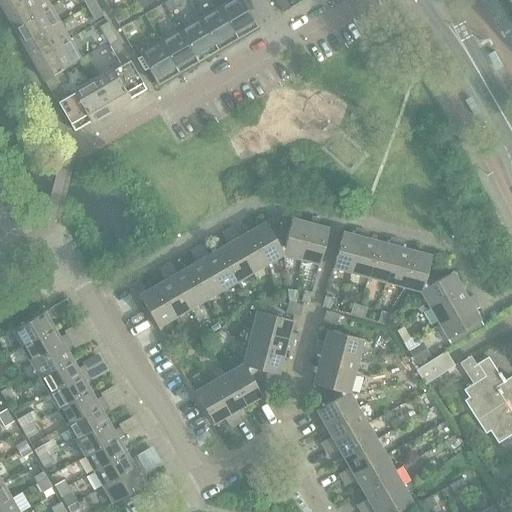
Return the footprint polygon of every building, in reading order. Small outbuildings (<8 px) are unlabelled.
[(0,0),(0,3),(3,8),(17,0),(0,0)] [(13,27),(49,7),(44,0),(17,0),(3,8),(13,27)] [(153,3),(151,0),(139,0),(137,1),(141,10),(153,3)] [(180,4),(177,0),(167,0),(163,3),(168,11),(180,4)] [(257,27),(248,10),(251,8),(249,2),(248,0),(230,0),(219,7),(237,39),(245,34),(247,36),(255,31),(254,29),(257,27)] [(290,7),(286,0),(274,0),(282,12),(290,7)] [(103,15),(95,1),(86,6),(94,20),(103,15)] [(23,43),(58,23),(49,7),(13,27),(23,43)] [(160,16),(156,7),(144,14),(149,22),(160,16)] [(237,39),(219,7),(199,18),(217,50),(225,45),(227,48),(235,43),(234,40),(237,39)] [(129,17),(124,9),(112,15),(117,24),(129,17)] [(217,50),(199,18),(179,30),(197,61),(206,57),(207,59),(216,54),(214,52),(217,50)] [(136,30),(131,21),(120,28),(124,36),(136,30)] [(116,38),(107,22),(98,27),(107,43),(116,38)] [(33,60),(68,40),(58,23),(23,43),(33,60)] [(197,61),(179,30),(159,41),(177,73),(186,68),(187,71),(196,65),(195,63),(197,61)] [(146,89),(116,38),(107,43),(120,65),(111,70),(128,99),(131,98),(145,90),(144,90),(146,89)] [(60,70),(79,59),(68,40),(33,60),(44,80),(51,76),(60,71),(60,70)] [(177,73),(159,41),(139,53),(141,56),(137,58),(144,71),(148,68),(157,85),(166,80),(168,82),(176,77),(175,74),(177,73)] [(111,69),(92,80),(110,112),(124,104),(123,102),(128,99),(111,70),(111,69)] [(90,122),(73,93),(64,98),(51,76),(44,80),(74,131),(75,130),(90,122)] [(110,112),(92,80),(72,92),(73,93),(90,122),(92,121),(91,120),(97,117),(98,119),(110,112)] [(318,264),(328,228),(316,225),(318,219),(311,217),(309,223),(300,259),(318,264)] [(300,259),(309,223),(291,218),(288,229),(279,230),(282,254),(300,259)] [(282,254),(279,230),(271,232),(265,222),(249,231),(267,263),(282,254)] [(267,263),(249,231),(239,237),(233,226),(227,230),(251,273),(267,263)] [(350,273),(361,231),(355,229),(353,235),(341,232),(332,268),(350,273)] [(251,273),(227,230),(221,233),(227,243),(217,249),(235,281),(251,273)] [(368,277),(377,241),(366,238),(368,232),(361,231),(350,273),(368,277)] [(385,282),(396,240),(390,238),(388,244),(377,241),(368,277),(385,282)] [(403,287),(412,251),(401,248),(403,242),(396,240),(385,282),(403,287)] [(235,281),(217,249),(208,255),(202,244),(196,248),(220,290),(235,281)] [(220,290),(196,248),(190,251),(196,262),(186,267),(204,299),(220,290)] [(435,272),(427,267),(431,255),(412,251),(403,287),(420,291),(435,272)] [(204,299),(186,267),(176,273),(170,262),(164,266),(189,308),(204,299)] [(189,308),(164,266),(159,269),(165,280),(155,285),(173,317),(189,308)] [(428,307),(461,288),(452,272),(442,277),(435,272),(420,291),(428,307)] [(173,317),(155,285),(145,291),(139,280),(132,284),(139,295),(157,327),(173,317)] [(437,322),(475,301),(472,295),(467,298),(461,288),(428,307),(437,322)] [(295,302),(297,291),(287,290),(288,301),(295,302)] [(308,303),(311,292),(303,290),(300,301),(308,303)] [(329,308),(331,297),(324,296),(322,306),(329,308)] [(299,316),(302,305),(287,301),(284,312),(292,314),(299,316)] [(480,320),(473,310),(479,306),(475,301),(437,322),(447,339),(480,320)] [(356,316),(359,305),(353,303),(350,314),(356,316)] [(364,318),(367,307),(359,305),(356,316),(364,318)] [(53,328),(47,318),(53,315),(49,308),(43,312),(43,311),(11,330),(21,346),(53,328)] [(289,332),(292,320),(255,310),(250,329),(293,340),(295,334),(289,332)] [(336,326),(339,315),(325,311),(322,322),(336,326)] [(385,323),(388,313),(380,311),(378,321),(385,323)] [(409,332),(406,326),(396,331),(400,337),(409,332)] [(30,362),(68,340),(64,334),(58,338),(53,328),(21,346),(30,362)] [(291,347),(293,340),(250,329),(246,346),(282,356),(285,345),(291,347)] [(357,358),(362,339),(327,329),(324,341),(318,340),(316,346),(357,358)] [(71,359),(65,349),(71,346),(68,340),(30,362),(39,378),(71,359)] [(430,355),(422,343),(408,351),(416,364),(430,355)] [(187,351),(183,345),(177,349),(180,355),(187,351)] [(277,374),(282,356),(246,346),(241,363),(261,378),(266,371),(277,374)] [(352,375),(357,358),(316,346),(314,353),(320,355),(317,365),(352,375)] [(425,384),(454,366),(445,352),(416,370),(425,384)] [(511,376),(511,375),(504,380),(499,372),(498,372),(487,356),(464,371),(472,383),(463,389),(469,398),(465,401),(486,434),(490,431),(497,443),(511,434),(511,435),(511,376)] [(48,393),(86,371),(82,366),(76,369),(71,359),(39,378),(48,393)] [(256,385),(261,378),(241,363),(226,372),(245,405),(261,395),(256,385)] [(348,392),(352,375),(317,365),(312,384),(323,387),(325,395),(348,392)] [(89,390),(83,381),(89,377),(86,371),(48,393),(57,409),(89,390)] [(245,405),(226,372),(210,381),(235,424),(241,421),(235,410),(245,405)] [(418,387),(416,380),(405,383),(407,390),(418,387)] [(235,424),(210,381),(194,391),(213,423),(223,417),(229,428),(235,424)] [(13,393),(9,386),(0,391),(4,398),(13,393)] [(66,424),(104,403),(100,397),(95,400),(89,390),(57,409),(66,424)] [(436,405),(435,404),(427,390),(416,396),(422,406),(408,415),(411,419),(424,410),(425,411),(436,405)] [(325,426),(357,408),(348,392),(325,395),(326,404),(316,410),(325,426)] [(16,399),(13,393),(4,398),(8,404),(16,399)] [(107,421),(101,412),(107,408),(104,403),(66,424),(75,440),(107,421)] [(324,448),(366,423),(357,408),(325,426),(331,436),(320,442),(324,448)] [(9,415),(6,409),(0,412),(0,418),(1,420),(9,415)] [(13,422),(9,415),(1,420),(5,426),(13,422)] [(31,424),(27,418),(18,423),(22,429),(31,424)] [(84,455),(122,434),(118,428),(112,431),(107,421),(75,440),(84,455)] [(343,458),(375,438),(366,423),(324,448),(327,454),(338,448),(343,458)] [(34,430),(31,424),(22,429),(26,435),(34,430)] [(125,453),(119,443),(125,440),(122,434),(84,455),(93,471),(125,453)] [(342,479),(384,454),(375,438),(343,458),(349,467),(338,473),(342,479)] [(27,446),(24,440),(15,445),(19,451),(27,446)] [(31,453),(27,446),(19,451),(23,458),(31,453)] [(49,456),(45,449),(36,454),(40,461),(49,456)] [(102,486),(140,465),(136,459),(130,462),(125,453),(93,471),(102,486)] [(361,489),(393,470),(384,454),(342,479),(345,485),(356,479),(361,489)] [(52,461),(49,456),(40,461),(44,466),(52,461)] [(143,485),(137,474),(143,471),(140,465),(102,486),(112,503),(143,485)] [(360,510),(402,485),(393,470),(361,489),(367,498),(356,504),(360,510)] [(45,478),(42,471),(33,476),(37,483),(45,478)] [(49,484),(45,478),(37,483),(41,489),(49,484)] [(467,488),(462,478),(456,482),(461,491),(467,488)] [(67,487),(63,480),(54,485),(58,492),(67,487)] [(461,491),(456,482),(449,485),(455,495),(461,491)] [(0,503),(10,498),(2,483),(0,483),(0,503)] [(374,511),(395,511),(412,502),(402,485),(360,510),(360,511),(370,511),(374,510),(374,511)] [(62,498),(70,492),(67,487),(58,492),(62,498)] [(436,505),(431,496),(424,499),(430,509),(436,505)] [(0,511),(18,511),(10,498),(0,503),(0,511)] [(424,511),(430,509),(424,499),(418,503),(423,511),(424,511)] [(72,511),(80,507),(77,501),(67,507),(69,511),(72,511)] [(57,511),(64,509),(60,502),(50,508),(52,511),(57,511)]
